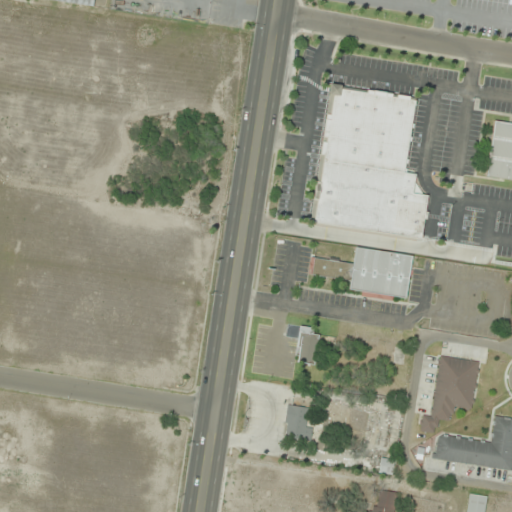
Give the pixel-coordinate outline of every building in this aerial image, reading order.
[(511,124),(493,122),(485,178),(511,181),(511,124)] [(320,158),(311,222),(423,237),(430,196),(411,191),(416,173),(320,158)] [(412,256),(355,248),(353,264),(313,258),(311,275),(350,281),(348,291),(390,297),(390,299),(405,301),(412,256)] [(297,363),(319,364),(320,335),(298,334),(297,363)] [(478,362),(438,357),(431,416),(421,415),(419,432),(437,434),(438,421),(450,422),(452,408),(472,410),(478,362)] [(285,437),(310,438),(310,428),(306,428),(307,407),(286,406),(285,437)] [(511,470),(511,464),(511,418),(494,416),(491,442),(436,435),(433,461),(511,470)] [(392,475),(393,460),(380,459),(379,474),(392,475)] [(394,511),(397,493),(375,490),(372,511),(394,511)] [(483,511),(485,496),(468,494),(466,511),(483,511)]
